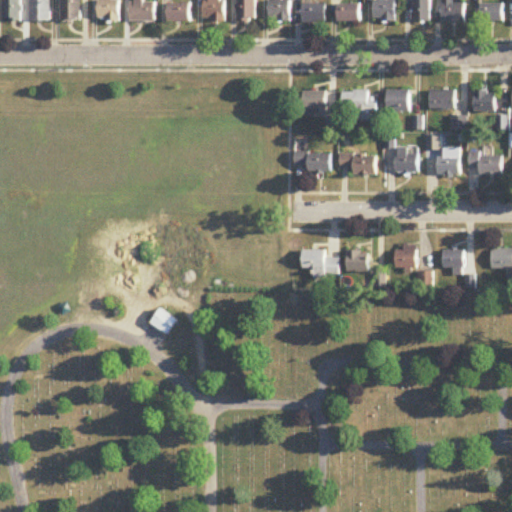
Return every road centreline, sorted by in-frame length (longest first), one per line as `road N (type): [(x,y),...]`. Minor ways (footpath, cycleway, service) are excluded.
road 1 (residential): [(511,54),(0,54)]
road 2 (residential): [(294,212),(511,211)]
